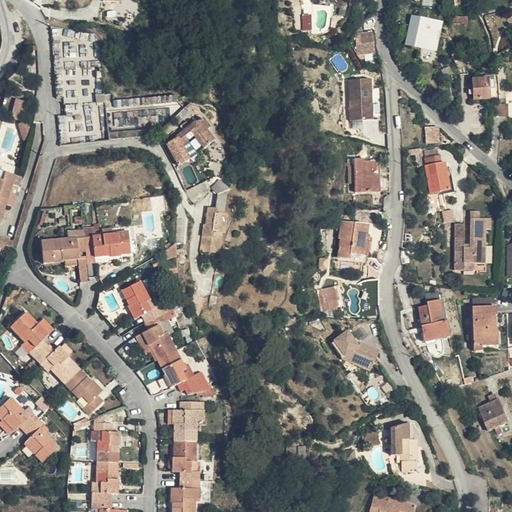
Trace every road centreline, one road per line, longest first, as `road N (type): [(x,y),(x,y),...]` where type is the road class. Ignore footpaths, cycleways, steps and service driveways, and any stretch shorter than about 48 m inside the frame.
road 1 (residential): [(150,511),(152,433),(127,378),(19,266),(54,146),(44,34),(8,0)]
road 2 (residential): [(394,72),(402,232),(386,316),(459,465),(468,511)]
road 3 (tertiary): [(511,180),(427,94),(394,72)]
